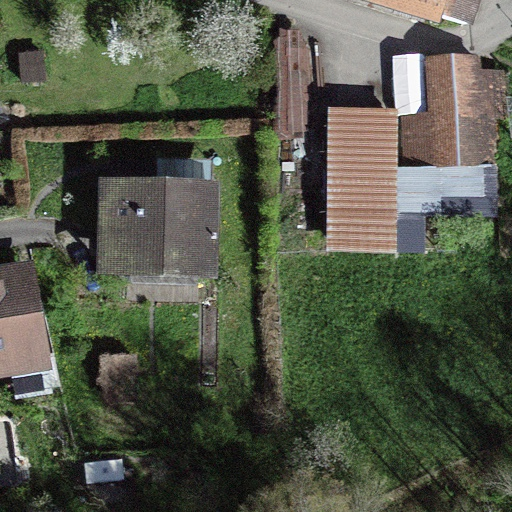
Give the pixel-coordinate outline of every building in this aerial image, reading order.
[(443,21),(474,30),(482,0),(341,0),(440,30),(443,21)] [(311,29),(272,31),(276,133),(315,132),(311,29)] [(46,84),(43,52),(16,54),(19,86),(46,84)] [(427,115),(400,116),(402,166),(421,166),(422,215),(495,213),(493,166),(498,166),(494,72),(481,72),(481,57),(425,59),(427,115)] [(326,257),(396,258),(398,112),(354,111),(354,88),(340,88),(340,111),(327,111),(326,257)] [(156,184),(99,184),(97,281),(218,283),(219,186),(211,186),(212,161),(156,160),(156,184)] [(34,263),(0,268),(0,381),(10,380),(14,403),(49,398),(44,371),(52,370),(34,263)]
